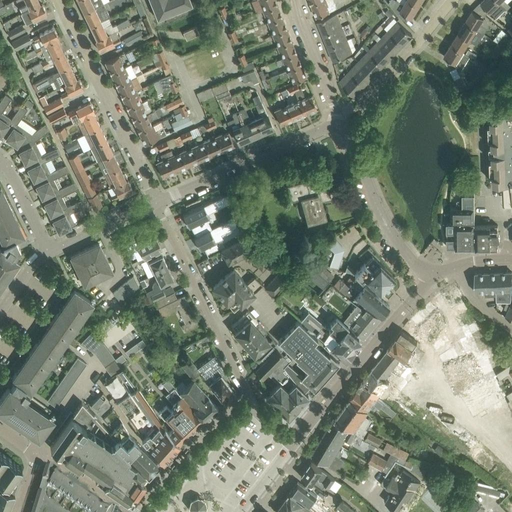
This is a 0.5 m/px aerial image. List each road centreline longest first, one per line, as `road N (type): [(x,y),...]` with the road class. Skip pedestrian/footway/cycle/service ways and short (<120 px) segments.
road 1 (residential): [(156,204),(57,0)]
road 2 (residential): [(156,204),(249,394)]
road 3 (residential): [(291,444),(423,281)]
road 4 (residential): [(156,204),(340,123)]
road 5 (residential): [(423,281),(340,123)]
road 6 (residential): [(340,123),(423,42),(448,0)]
road 7 (residential): [(135,511),(249,394)]
road 8 (residential): [(340,123),(292,0)]
road 9 (residential): [(45,250),(156,204)]
